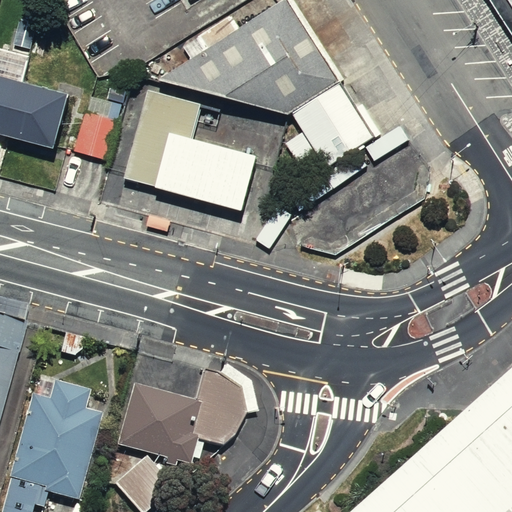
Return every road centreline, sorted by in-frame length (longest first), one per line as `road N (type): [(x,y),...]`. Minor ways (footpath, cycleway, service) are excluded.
road 1 (secondary): [(0,245),(334,338)]
road 2 (residential): [(511,179),(393,0)]
road 3 (secondary): [(511,300),(417,355),(353,356),(334,338)]
road 4 (secondary): [(334,338),(511,252)]
road 5 (tertiary): [(264,511),(315,448),(329,406),(334,338)]
